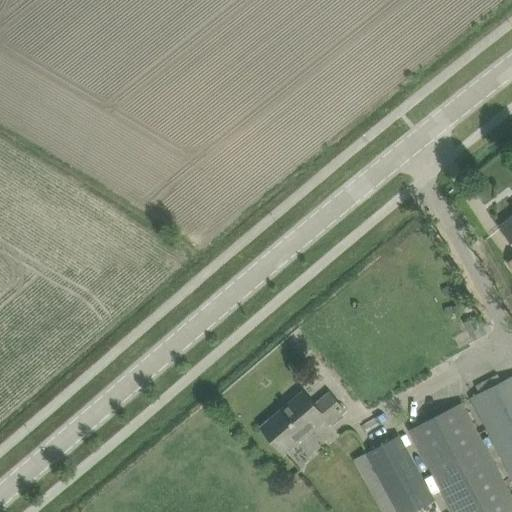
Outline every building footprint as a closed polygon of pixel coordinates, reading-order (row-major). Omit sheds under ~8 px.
[(511,218),(502,226),(511,239),(511,260),(509,263),(511,267),(511,218)] [(477,316),(464,323),(473,340),(486,333),(477,316)] [(511,374),(470,398),(511,477),(511,374)] [(262,427),(275,442),(284,453),(325,418),(330,424),(345,411),(330,392),(315,404),(304,392),(262,427)] [(412,429),(455,511),(511,511),(511,494),(463,402),(412,429)] [(367,453),(399,511),(411,511),(435,499),(399,435),(367,453)]
